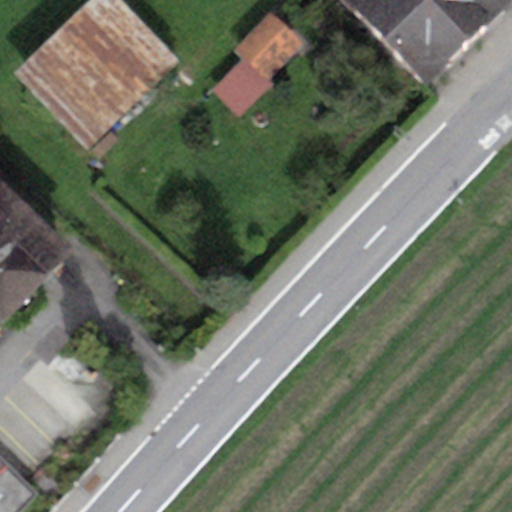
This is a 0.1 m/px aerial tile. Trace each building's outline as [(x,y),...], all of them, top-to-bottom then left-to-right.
[(326,0),(426,105),(511,23),(511,21),(491,0),(326,0)] [(178,77),(104,4),(18,89),(92,163),(178,77)] [(242,68),(213,96),(237,121),(305,57),(270,21),(232,57),(242,68)] [(0,337),(68,270),(0,201),(0,337)] [(0,511),(13,511),(27,498),(0,470),(0,511)]
